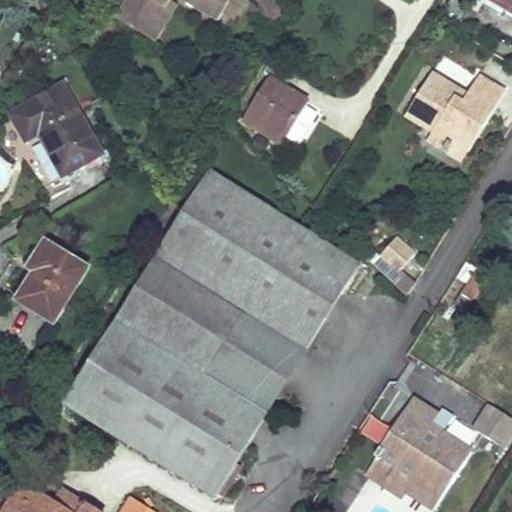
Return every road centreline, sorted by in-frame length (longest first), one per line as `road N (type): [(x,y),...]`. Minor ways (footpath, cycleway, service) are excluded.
road 1 (residential): [(442,272),(268,511)]
road 2 (residential): [(442,272),(511,166)]
